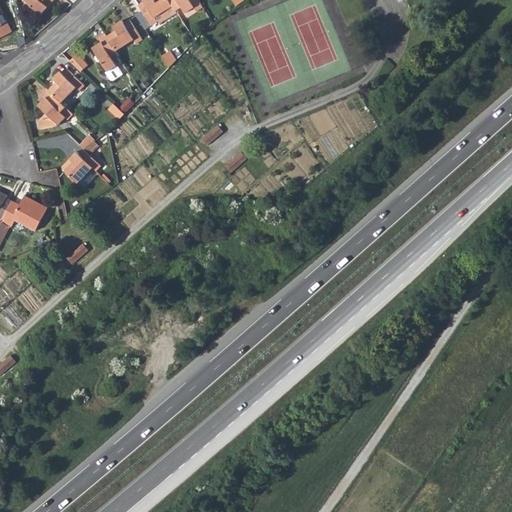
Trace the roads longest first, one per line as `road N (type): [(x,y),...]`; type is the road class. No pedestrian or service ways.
road 1 (trunk): [(511,107),(46,511)]
road 2 (trunk): [(187,449),(511,163)]
road 3 (tertiary): [(0,83),(101,0)]
